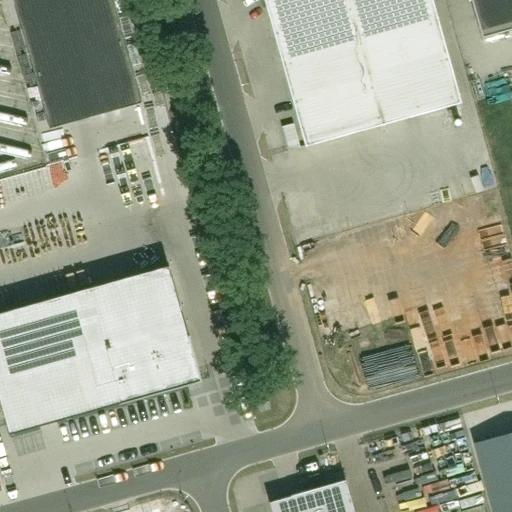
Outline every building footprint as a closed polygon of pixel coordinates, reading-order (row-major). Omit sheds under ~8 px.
[(13,0),(50,129),(142,103),(140,98),(112,0),(13,0)] [(264,0),(305,146),(461,103),(432,0),(264,0)] [(511,0),(471,0),(481,35),(511,26),(511,0)] [(169,266),(0,313),(0,403),(9,435),(202,381),(169,266)] [(511,511),(511,433),(475,444),(493,511),(511,511)] [(354,511),(346,480),(269,502),(271,511),(354,511)]
